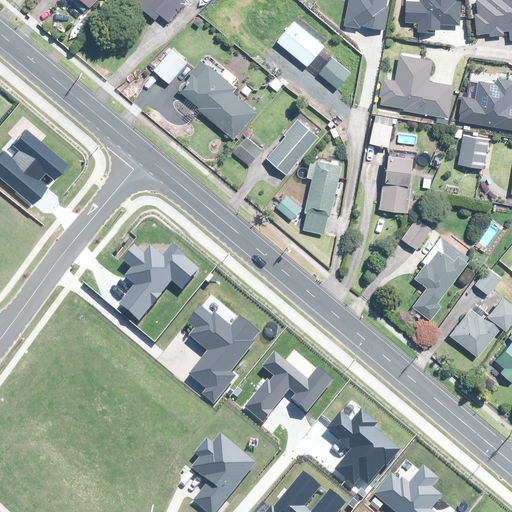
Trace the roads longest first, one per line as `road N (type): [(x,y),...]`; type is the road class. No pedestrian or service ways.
road 1 (tertiary): [(511,463),(145,155)]
road 2 (residential): [(0,339),(145,155)]
road 3 (tertiary): [(145,155),(0,33)]
